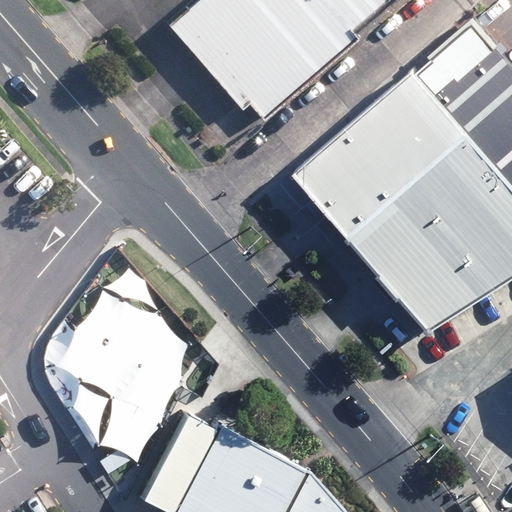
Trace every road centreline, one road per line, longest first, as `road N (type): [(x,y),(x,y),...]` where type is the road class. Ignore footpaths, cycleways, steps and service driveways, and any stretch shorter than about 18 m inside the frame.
road 1 (tertiary): [(427,511),(369,433),(189,229)]
road 2 (unclassified): [(452,0),(189,229)]
road 3 (tertiary): [(189,229),(0,13)]
